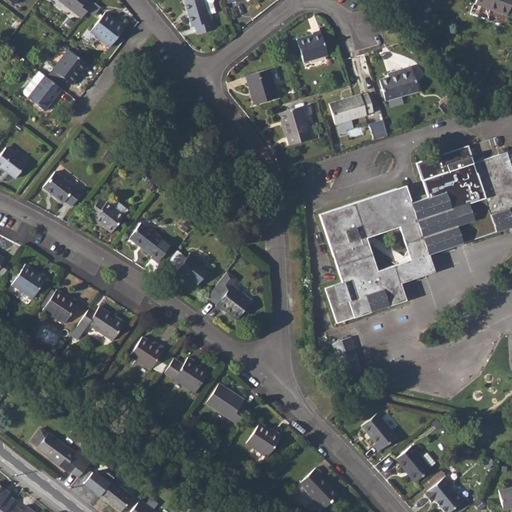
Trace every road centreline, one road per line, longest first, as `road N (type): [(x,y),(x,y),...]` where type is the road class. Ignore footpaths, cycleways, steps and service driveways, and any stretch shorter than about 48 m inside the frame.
road 1 (residential): [(0,207),(160,295),(268,375)]
road 2 (residential): [(209,86),(277,181),(283,334),(268,375)]
road 3 (residential): [(268,375),(395,511)]
road 4 (residential): [(209,86),(321,0)]
